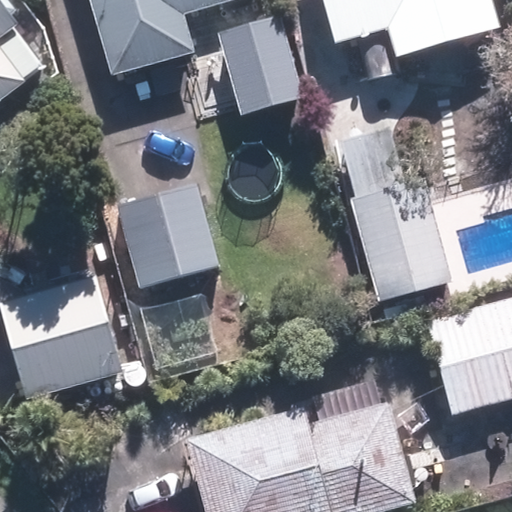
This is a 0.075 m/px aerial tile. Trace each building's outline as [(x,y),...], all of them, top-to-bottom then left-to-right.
[(105,0),(126,74),(210,50),(201,15),(254,0),(105,0)] [(408,27),(414,52),(448,42),(440,17),(499,0),(337,0),(350,44),(408,27)] [(0,107),(46,73),(0,10),(0,107)] [(216,33),(241,118),(305,99),(280,14),(216,33)] [(120,154),(148,259),(246,234),(218,129),(120,154)] [(363,198),(392,302),(466,282),(437,177),(363,198)] [(76,280),(41,293),(26,254),(0,263),(0,335),(11,366),(62,348),(75,384),(138,361),(124,322),(95,332),(76,280)] [(511,301),(438,322),(463,414),(511,400),(511,301)] [(212,440),(232,511),(402,511),(434,503),(406,402),(400,404),(393,380),(332,397),(335,406),(212,440)]
